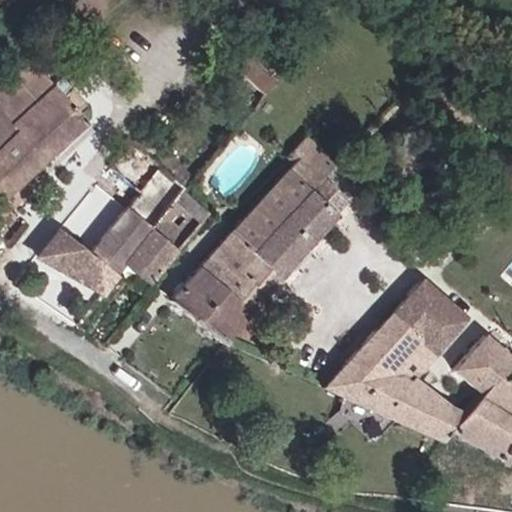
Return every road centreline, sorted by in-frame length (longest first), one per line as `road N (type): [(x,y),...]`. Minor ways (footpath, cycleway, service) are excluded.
road 1 (residential): [(0,243),(251,0)]
road 2 (residential): [(115,364),(0,309)]
